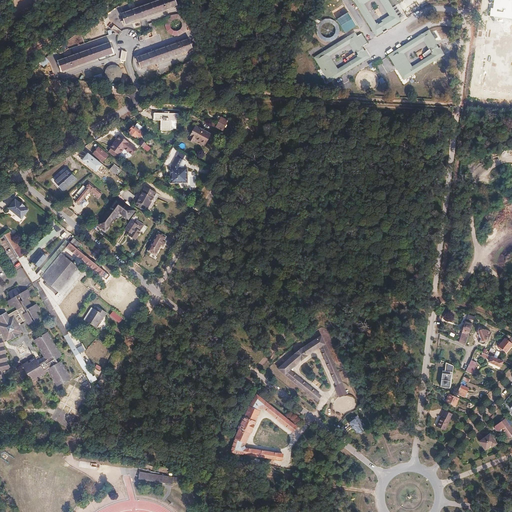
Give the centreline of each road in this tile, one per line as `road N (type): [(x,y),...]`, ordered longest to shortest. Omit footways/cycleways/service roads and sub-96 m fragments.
road 1 (track): [(193,0),(398,473)]
road 2 (unknown): [(511,323),(453,300),(390,297),(358,302),(290,334),(253,370),(229,411),(211,466),(210,511)]
road 3 (track): [(0,432),(383,492)]
road 4 (residential): [(414,469),(461,110)]
road 5 (residential): [(389,480),(156,291)]
road 6 (track): [(261,98),(461,110)]
road 7 (residential): [(156,291),(247,123)]
road 8 (residential): [(156,291),(17,179)]
road 9 (residential): [(73,444),(156,291)]
road 10 (unclassified): [(137,96),(17,179)]
road 11 (track): [(0,111),(45,91),(137,96)]
road 12 (residential): [(428,473),(511,379)]
road 13 (unclassified): [(137,96),(261,98)]
